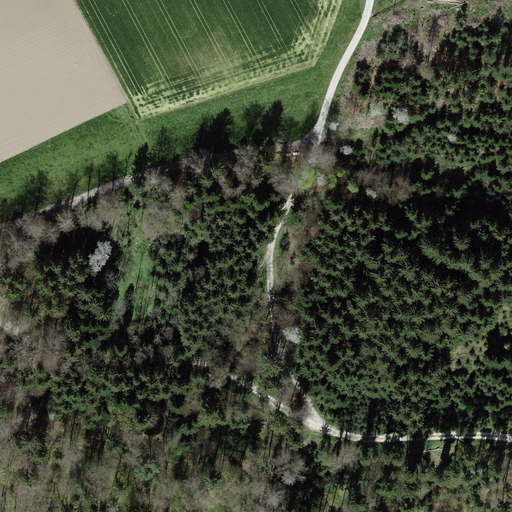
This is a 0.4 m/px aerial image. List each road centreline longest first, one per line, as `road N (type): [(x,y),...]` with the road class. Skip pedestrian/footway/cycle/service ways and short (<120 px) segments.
road 1 (track): [(0,322),(50,352),(202,361),(329,430),(370,439),(511,439)]
road 2 (track): [(321,426),(283,360),(269,282),(272,238),(315,138),(377,137),(450,110),(511,110)]
road 3 (track): [(0,228),(147,172),(315,138),(369,0)]
